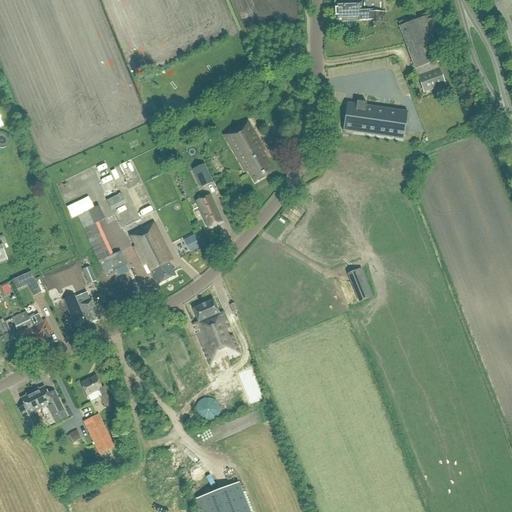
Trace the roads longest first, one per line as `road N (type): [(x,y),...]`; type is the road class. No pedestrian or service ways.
road 1 (tertiary): [(0,386),(182,297),(281,196),(314,123),(317,0)]
road 2 (tertiary): [(507,119),(495,60),(464,11)]
